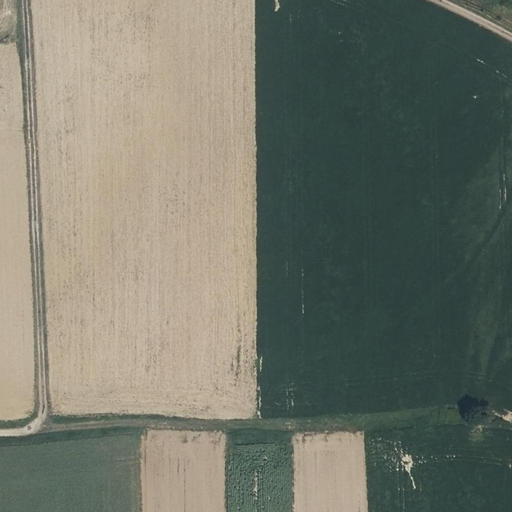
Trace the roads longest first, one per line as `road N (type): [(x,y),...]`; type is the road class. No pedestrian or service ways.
road 1 (track): [(27,0),(44,424)]
road 2 (track): [(0,427),(169,420)]
